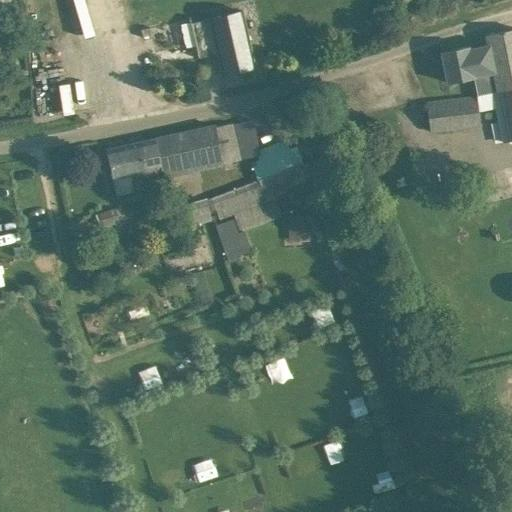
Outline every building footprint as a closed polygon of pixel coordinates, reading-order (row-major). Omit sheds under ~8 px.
[(88,0),(95,23),(102,21),(96,0),(88,0)] [(139,28),(149,69),(216,53),(221,74),(254,65),(242,10),(191,22),(190,16),(139,28)] [(511,138),(511,28),(486,34),(488,44),(469,48),(468,46),(440,52),(446,82),(494,72),(497,89),(492,90),(503,140),(511,138)] [(47,53),(49,99),(63,99),(60,52),(47,53)] [(480,125),(476,97),(426,103),(429,131),(480,125)] [(106,149),(112,178),(137,173),(139,181),(239,159),(231,123),(215,126),(215,125),(106,149)] [(271,193),(345,164),(331,127),(297,140),(298,143),(294,144),(295,146),(263,159),(263,157),(252,161),(259,178),(208,197),(180,205),(186,227),(214,219),(214,220),(235,212),(242,230),(280,215),(271,193)] [(122,227),(116,207),(97,213),(102,232),(122,227)] [(287,216),(288,234),(308,233),(307,215),(287,216)] [(236,225),(219,230),(225,251),(249,244),(245,233),(240,235),(236,225)] [(267,361),(249,367),(255,384),(272,378),(267,361)] [(296,422),(300,439),(312,436),(308,419),(296,422)]
